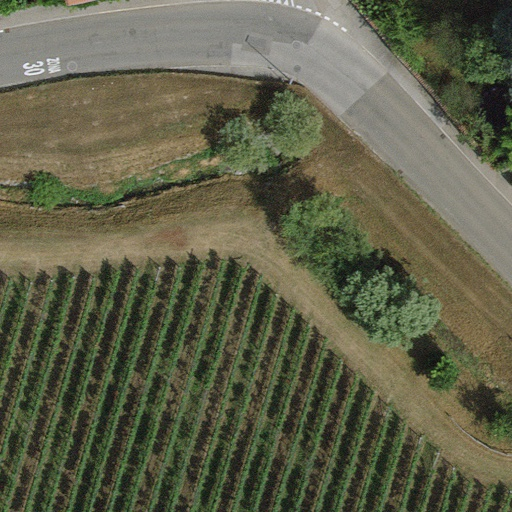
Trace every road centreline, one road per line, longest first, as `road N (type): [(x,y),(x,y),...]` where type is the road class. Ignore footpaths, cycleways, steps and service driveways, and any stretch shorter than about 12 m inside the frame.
road 1 (tertiary): [(281,41),(360,91),(511,241)]
road 2 (tertiary): [(0,62),(149,36),(281,41)]
